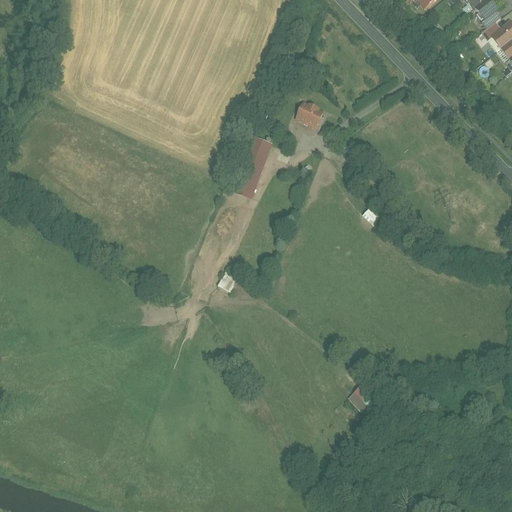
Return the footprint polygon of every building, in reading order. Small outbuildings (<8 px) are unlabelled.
[(417,0),(426,11),(439,0),(417,0)] [(475,8),(484,0),(466,0),(473,9),(475,8)] [(484,0),(475,8),(485,20),(496,11),(499,9),(491,0),(484,0)] [(482,22),(488,30),(496,24),(502,19),(496,11),(485,20),(482,22)] [(501,30),(491,37),(511,62),(511,23),(511,22),(501,30)] [(491,37),(501,30),(496,24),(488,30),(483,34),(488,40),(491,37)] [(325,115),(306,106),(298,122),(317,132),(325,115)] [(225,193),(248,202),(270,148),(247,138),(225,193)] [(360,218),(371,229),(382,219),(370,208),(360,218)] [(222,275),(216,290),(228,295),(234,281),(222,275)] [(389,415),(361,389),(346,405),(375,431),(389,415)]
